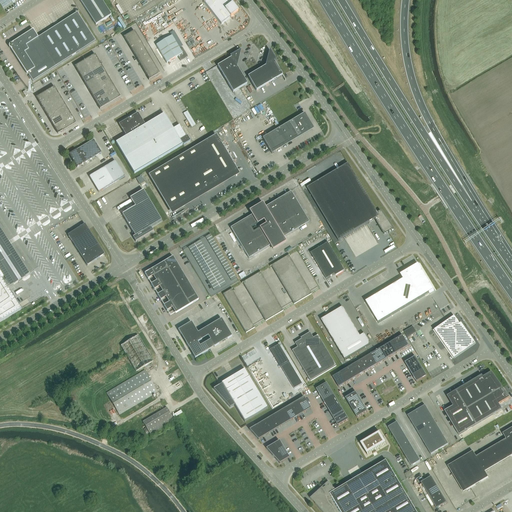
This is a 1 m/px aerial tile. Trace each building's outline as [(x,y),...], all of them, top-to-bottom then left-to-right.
[(79,0),(96,25),(111,15),(101,0),(79,0)] [(230,18),(238,12),(228,0),(201,0),(221,25),(230,18)] [(9,46),(9,47),(9,48),(10,49),(11,49),(11,50),(27,74),(28,74),(33,82),(95,42),(77,13),(38,38),(33,30),(12,43),(13,43),(12,44),(11,44),(10,44),(9,45),(9,46)] [(123,30),(128,27),(123,19),(121,20),(122,21),(119,23),(123,30)] [(127,43),(137,37),(134,32),(135,32),(134,31),(124,38),(124,39),(125,38),(126,41),(126,42),(127,43)] [(172,36),(156,46),(167,63),(178,57),(180,61),(187,57),(182,48),(179,49),(172,36)] [(131,49),(141,43),(137,37),(127,43),(128,45),(128,44),(130,47),(130,48),(131,49)] [(134,55),(144,49),(141,43),(131,49),(132,51),(132,50),(134,53),(133,54),(134,55)] [(138,61),(148,55),(144,49),(134,55),(135,57),(137,59),(137,60),(138,61)] [(231,58),(212,69),(212,70),(213,70),(213,69),(217,66),(233,92),(247,84),(237,67),(241,50),(230,56),(231,58)] [(265,66),(248,77),(256,91),(282,75),(285,80),(285,81),(285,80),(274,62),(274,61),(276,61),(269,50),(265,66)] [(95,55),(85,61),(88,67),(98,61),(95,55)] [(141,67),(152,61),(148,55),(138,61),(139,63),(141,65),(140,66),(141,67)] [(85,61),(74,67),(75,67),(78,73),(88,67),(85,61)] [(98,61),(88,67),(92,73),(102,67),(98,61)] [(145,74),(156,68),(152,61),(141,67),(142,69),(143,69),(144,71),(144,72),(145,74)] [(78,73),(82,79),(92,73),(88,67),(78,73)] [(102,67),(92,73),(96,79),(106,73),(102,67)] [(159,74),(156,68),(145,74),(147,76),(149,79),(149,80),(149,81),(160,74),(159,74)] [(86,85),(96,79),(92,73),(82,79),(86,85)] [(106,73),(96,79),(99,85),(109,79),(106,73)] [(86,85),(89,91),(99,85),(96,79),(86,85)] [(109,79),(99,85),(103,91),(113,85),(109,79)] [(93,97),(103,91),(99,85),(89,91),(93,97)] [(113,85),(103,91),(106,97),(116,91),(113,85)] [(45,93),(48,98),(57,93),(56,91),(54,88),(55,88),(54,88),(55,87),(54,87),(45,93)] [(93,97),(96,103),(106,97),(103,91),(93,97)] [(116,91),(106,97),(110,104),(120,97),(116,91)] [(49,99),(48,98),(45,93),(36,98),(37,99),(39,102),(38,102),(40,104),(49,99)] [(48,98),(49,99),(52,104),(61,99),(60,97),(58,94),(57,93),(48,98)] [(100,110),(110,104),(106,97),(96,103),(100,109),(100,110)] [(53,106),(52,104),(49,99),(40,104),(41,107),(42,106),(43,109),(43,110),(44,111),(53,106)] [(52,104),(53,106),(56,110),(65,105),(64,103),(63,103),(62,100),(61,99),(52,104)] [(57,112),(59,116),(68,111),(67,109),(65,106),(65,105),(56,110),(57,112)] [(57,112),(56,110),(53,106),(44,111),(45,113),(45,112),(47,115),(47,116),(48,117),(57,112)] [(60,118),(63,123),(72,118),(71,115),(70,115),(69,112),(68,111),(59,116),(60,118)] [(50,122),(51,123),(60,118),(59,116),(57,112),(48,117),(49,119),(49,118),(51,121),(50,122)] [(126,137),(116,143),(134,174),(182,145),(183,145),(190,141),(187,136),(186,136),(181,128),(182,130),(176,134),(164,114),(145,126),(144,124),(138,113),(131,117),(131,118),(119,125),(123,131),(122,131),(126,137)] [(273,154),(272,152),(312,129),(309,123),(306,125),(304,122),(308,120),(308,119),(304,114),(263,139),(272,154),(273,154)] [(54,128),(55,129),(64,124),(63,123),(60,118),(51,123),(52,125),(54,127),(54,128)] [(64,124),(67,129),(76,124),(76,123),(76,124),(75,123),(73,120),(74,120),(72,118),(63,123),(64,124)] [(61,133),(67,129),(64,124),(55,129),(55,130),(56,130),(56,131),(61,133)] [(234,166),(236,171),(237,170),(216,136),(149,176),(170,210),(205,189),(207,191),(222,182),(218,175),(234,166)] [(84,163),(101,153),(94,140),(76,150),(69,155),(72,160),(73,160),(74,161),(73,162),(77,168),(84,163)] [(103,190),(124,177),(115,161),(89,177),(92,182),(93,182),(95,186),(96,188),(99,192),(101,191),(103,190)] [(348,164),(307,189),(338,240),(339,241),(375,220),(384,235),(388,233),(394,230),(381,211),(378,213),(348,164)] [(151,228),(161,221),(143,191),(130,199),(135,207),(122,215),(135,236),(133,237),(136,242),(153,232),(151,228)] [(249,259),(270,246),(272,250),(286,242),(283,238),(309,222),(291,192),(265,207),(263,203),(249,211),(252,215),(230,228),(249,259)] [(104,255),(85,224),(68,235),(87,266),(88,264),(103,255),(104,255)] [(0,229),(0,270),(11,287),(29,275),(0,229)] [(328,243),(311,254),(326,280),(335,274),(336,276),(343,272),(345,271),(328,243)] [(311,294),(288,256),(289,255),(286,257),(280,261),(303,299),(309,296),(311,294)] [(173,257),(164,262),(168,268),(177,263),(173,257)] [(270,267),(271,266),(294,304),(294,305),(296,303),(303,299),(280,261),(273,265),(270,266),(270,267)] [(144,274),(148,279),(153,276),(156,281),(171,273),(168,268),(164,262),(144,274)] [(180,270),(177,263),(168,268),(171,273),(172,275),(180,270)] [(403,280),(366,302),(378,324),(434,291),(418,265),(401,275),(403,280)] [(176,281),(184,276),(180,270),(172,275),(176,281)] [(283,311),(260,273),(261,272),(251,278),(274,316),(283,311)] [(1,278),(3,277),(0,273),(0,321),(21,309),(13,298),(1,278)] [(172,275),(171,273),(156,281),(151,284),(154,290),(159,287),(162,292),(177,283),(176,281),(172,275)] [(188,282),(184,276),(176,281),(177,283),(179,288),(188,282)] [(265,321),(265,322),(274,316),(251,278),(242,283),(243,283),(265,321)] [(182,292),(191,287),(188,282),(179,288),(182,292)] [(183,294),(182,292),(179,288),(177,283),(162,292),(157,295),(160,300),(166,297),(169,303),(183,294)] [(193,291),(191,287),(182,292),(183,294),(185,296),(193,291)] [(246,333),(255,328),(254,328),(232,290),(232,289),(223,295),(246,333)] [(187,300),(196,295),(193,291),(185,296),(187,300)] [(185,296),(183,294),(169,303),(164,306),(167,311),(172,308),(175,314),(190,305),(187,300),(185,296)] [(198,300),(196,295),(187,300),(190,305),(198,300)] [(332,338),(334,342),(340,353),(341,353),(343,356),(342,356),(345,360),(371,345),(365,334),(364,334),(364,335),(360,337),(356,329),(355,329),(353,326),(354,326),(343,308),(340,309),(337,311),(327,317),(324,319),(321,320),(332,339),(332,338)] [(447,321),(433,330),(453,360),(454,359),(454,360),(455,359),(476,345),(461,324),(457,319),(456,319),(454,317),(448,321),(447,321)] [(204,329),(214,347),(219,344),(223,341),(223,342),(225,340),(227,339),(232,336),(221,319),(204,329)] [(191,322),(178,330),(181,335),(184,339),(183,339),(188,348),(202,340),(191,322)] [(410,329),(404,332),(408,337),(413,334),(410,329)] [(293,351),(305,373),(306,373),(308,377),(311,381),(336,366),(318,336),(317,336),(317,337),(314,339),(313,339),(310,334),(304,338),(302,339),(303,340),(295,344),(298,348),(297,349),(294,351),(293,351)] [(148,364),(153,362),(138,336),(121,346),(136,372),(145,367),(145,366),(148,364)] [(403,350),(409,346),(403,336),(396,340),(403,350)] [(396,340),(390,343),(396,354),(403,350),(396,340)] [(396,354),(390,343),(384,347),(390,358),(396,354)] [(279,345),(271,351),(281,368),(290,363),(279,345)] [(384,347),(377,351),(384,361),(390,358),(384,347)] [(384,361),(377,351),(371,355),(377,365),(384,361)] [(371,355),(365,358),(371,369),(377,365),(371,355)] [(248,359),(258,377),(263,375),(254,356),(248,359)] [(409,370),(419,363),(415,357),(405,363),(409,370)] [(371,369),(365,358),(359,362),(365,373),(371,369)] [(359,362),(352,366),(358,376),(365,373),(359,362)] [(413,376),(423,370),(419,363),(409,370),(413,376)] [(358,376),(352,366),(346,370),(352,380),(358,376)] [(234,405),(244,422),(268,408),(249,377),(250,377),(249,377),(245,369),(235,375),(231,378),(221,383),(222,384),(213,389),(230,408),(234,405)] [(346,370),(340,374),(346,384),(352,380),(346,370)] [(416,383),(427,376),(423,370),(413,376),(416,383)] [(106,393),(117,411),(120,415),(158,393),(145,371),(106,393)] [(494,415),(502,410),(502,409),(501,409),(499,406),(500,406),(499,404),(503,401),(504,402),(505,401),(505,400),(509,398),(507,396),(508,395),(505,391),(504,391),(496,380),(493,375),(493,376),(491,373),(487,376),(487,375),(485,376),(486,377),(483,378),(482,376),(478,379),(478,378),(476,379),(477,380),(468,385),(468,384),(466,385),(467,386),(463,388),(463,387),(461,388),(462,388),(453,394),(453,393),(451,394),(452,394),(448,397),(449,399),(449,400),(451,404),(453,407),(467,431),(494,415)] [(346,384),(340,374),(333,377),(339,388),(346,384)] [(327,384),(316,390),(320,396),(331,390),(327,384)] [(320,396),(324,402),(334,396),(331,390),(320,396)] [(349,405),(360,399),(356,392),(345,399),(349,405)] [(324,402),(324,403),(326,405),(326,406),(327,408),(338,402),(334,396),(324,402)] [(304,397),(298,401),(304,412),(311,409),(304,397),(303,397),(304,397)] [(353,412),(364,405),(360,399),(349,405),(353,412)] [(298,416),(304,412),(298,401),(292,405),(298,416)] [(327,408),(331,414),(341,408),(338,402),(327,408)] [(292,405),(286,408),(292,420),(298,416),(292,405)] [(357,418),(367,412),(364,405),(353,412),(357,418)] [(416,411),(419,415),(428,410),(427,410),(426,407),(425,406),(416,411)] [(450,420),(459,436),(467,431),(453,407),(452,407),(452,408),(449,410),(449,409),(448,410),(445,412),(445,411),(445,412),(450,420)] [(150,435),(175,421),(167,408),(143,423),(150,435)] [(286,423),(292,420),(286,408),(280,412),(286,423)] [(331,414),(331,415),(332,415),(333,417),(333,418),(338,426),(349,420),(348,419),(341,408),(331,414)] [(428,410),(419,415),(422,420),(430,414),(430,413),(429,414),(428,410)] [(410,420),(419,415),(416,411),(408,416),(408,417),(409,417),(410,420)] [(280,412),(274,415),(280,427),(286,423),(280,412)] [(422,420),(424,424),(433,419),(432,419),(431,416),(431,415),(430,414),(422,420)] [(274,430),(280,427),(274,415),(268,419),(274,430)] [(413,425),(422,420),(419,415),(410,420),(410,421),(411,421),(412,424),(413,425)] [(268,419),(262,423),(268,434),(274,430),(268,419)] [(433,419),(424,424),(427,428),(435,423),(435,422),(434,422),(433,419)] [(422,420),(413,425),(413,426),(414,426),(416,429),(415,429),(424,424),(422,420)] [(280,432),(297,424),(295,421),(279,428),(280,432)] [(388,428),(391,432),(400,427),(399,427),(397,424),(398,424),(397,422),(388,428)] [(249,430),(258,440),(268,434),(262,423),(256,426),(249,430)] [(435,423),(427,428),(429,432),(438,427),(436,424),(435,423)] [(417,432),(418,433),(427,428),(424,424),(415,429),(416,429),(418,432),(417,432)] [(391,432),(393,436),(402,431),(402,430),(401,430),(399,427),(400,427),(391,432)] [(429,432),(432,437),(440,432),(440,431),(438,428),(438,427),(429,432)] [(429,432),(427,428),(418,433),(419,434),(421,437),(420,437),(421,438),(429,432)] [(475,485),(479,483),(488,478),(485,472),(510,457),(511,457),(511,456),(511,428),(510,430),(508,431),(503,434),(506,440),(497,445),(498,445),(480,455),(476,457),(473,452),(465,456),(465,457),(464,457),(460,460),(460,459),(451,465),(467,491),(471,488),(475,485)] [(402,431),(393,436),(396,441),(405,435),(404,435),(403,432),(402,431)] [(432,437),(429,432),(421,438),(423,441),(422,441),(423,442),(432,437)] [(441,433),(440,432),(432,437),(434,441),(443,436),(441,433)] [(379,433),(362,443),(368,453),(373,451),(373,452),(377,450),(376,449),(385,443),(379,433)] [(405,436),(405,435),(396,441),(398,445),(407,440),(407,439),(406,439),(405,436)] [(434,441),(437,445),(446,440),(445,439),(443,436),(434,441)] [(434,441),(432,437),(423,442),(424,443),(426,446),(434,441)] [(408,441),(407,440),(398,445),(401,449),(410,444),(409,444),(408,441)] [(446,441),(446,440),(437,445),(440,450),(448,445),(448,444),(446,441)] [(266,449),(270,454),(283,446),(279,441),(266,449)] [(437,445),(434,441),(426,446),(428,449),(428,450),(428,451),(437,445)] [(410,444),(401,449),(404,454),(412,448),(412,447),(410,444)] [(440,450),(437,445),(428,451),(429,452),(429,451),(431,455),(440,450)] [(270,454),(279,464),(289,458),(283,446),(270,454)] [(412,448),(404,454),(406,458),(415,453),(415,452),(415,453),(413,450),(413,449),(412,448)] [(415,453),(406,458),(409,462),(418,457),(417,456),(415,453)] [(418,457),(409,462),(411,467),(420,461),(418,458),(418,457)] [(379,488),(357,501),(347,484),(336,491),(331,485),(330,485),(328,483),(325,486),(326,488),(323,489),(323,488),(320,490),(311,499),(322,511),(416,511),(387,463),(386,461),(369,471),(379,488)] [(436,509),(447,503),(431,477),(428,479),(424,481),(421,483),(436,509)]
